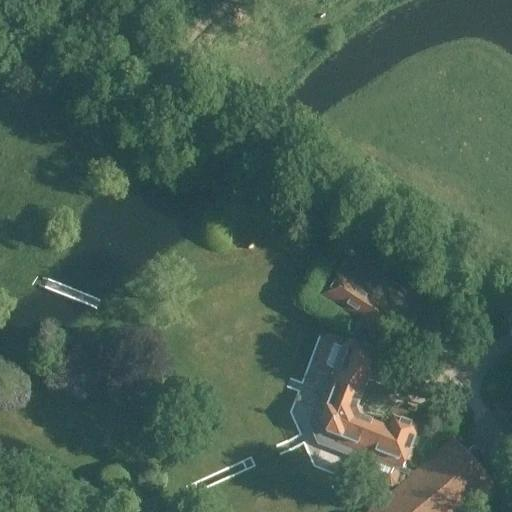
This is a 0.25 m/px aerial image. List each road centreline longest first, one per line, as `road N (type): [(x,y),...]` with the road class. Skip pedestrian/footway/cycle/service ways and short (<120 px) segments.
road 1 (unclassified): [(511,322),(203,140),(102,40),(81,0)]
road 2 (track): [(145,83),(281,0)]
